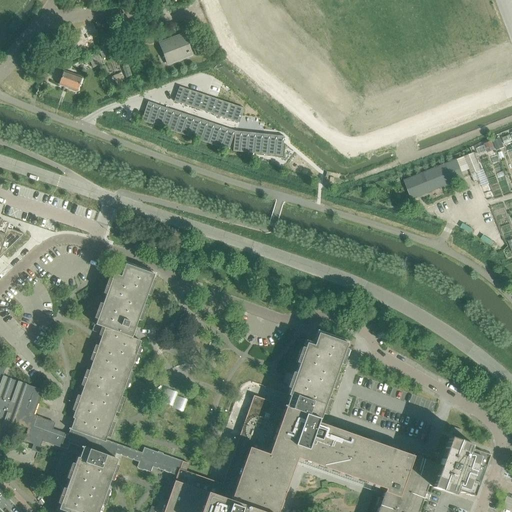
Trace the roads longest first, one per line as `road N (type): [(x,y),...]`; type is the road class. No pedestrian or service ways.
road 1 (unclassified): [(511,300),(438,246),(80,128)]
road 2 (unclassified): [(511,384),(391,298),(111,198)]
road 3 (unclassified): [(511,88),(349,147),(234,57),(209,0)]
road 4 (residential): [(362,332),(319,315),(283,321),(95,246)]
road 5 (residential): [(449,395),(429,451),(334,416),(362,332)]
road 6 (residential): [(204,13),(45,19)]
road 7 (residential): [(480,511),(500,447),(497,431),(449,395)]
